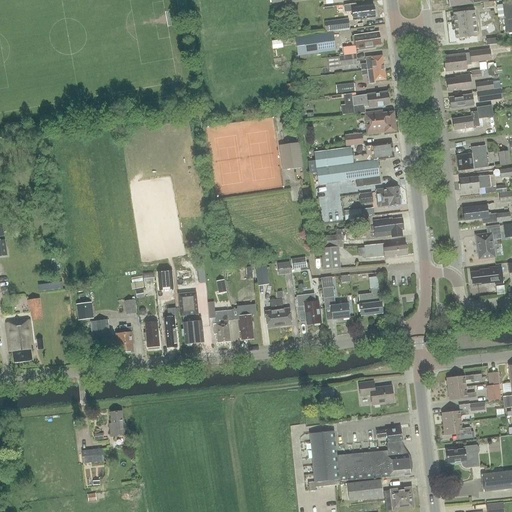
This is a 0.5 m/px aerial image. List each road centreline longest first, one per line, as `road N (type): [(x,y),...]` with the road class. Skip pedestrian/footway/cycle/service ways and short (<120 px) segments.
road 1 (unclassified): [(0,381),(310,348),(419,325)]
road 2 (unclassified): [(454,277),(458,249),(429,23)]
road 3 (secondary): [(425,271),(396,27)]
road 4 (secondary): [(435,511),(418,364)]
